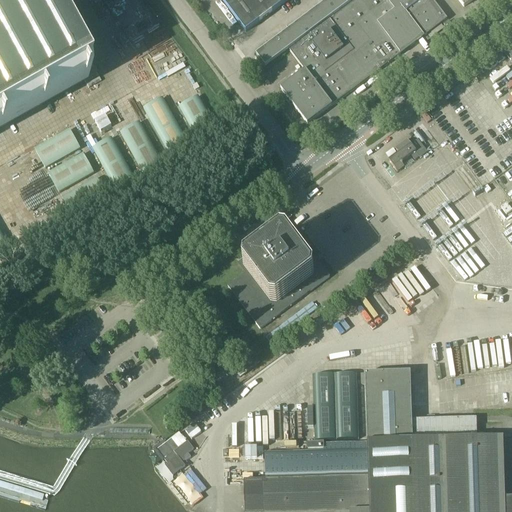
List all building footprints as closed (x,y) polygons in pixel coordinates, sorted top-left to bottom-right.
[(0,0),(0,127),(82,82),(35,0),(0,0)] [(221,0),(246,33),(278,8),(271,0),(221,0)] [(271,0),(278,8),(288,0),(271,0)] [(457,0),(463,7),(473,0),(357,0),(290,51),(304,71),(280,89),(307,125),(331,107),(447,20),(432,0),(457,0)] [(331,18),(345,8),(338,0),(329,0),(322,6),(331,18)] [(318,28),(331,18),(322,6),(309,16),(318,28)] [(296,26),(305,38),(318,28),(309,16),(296,26)] [(447,30),(452,26),(448,21),(444,25),(447,30)] [(291,48),(305,38),(296,26),(282,36),(291,48)] [(278,58),(291,48),(282,36),(269,46),(278,58)] [(265,68),(278,58),(269,46),(256,56),(265,68)] [(179,108),(199,143),(218,132),(198,97),(179,108)] [(144,111),(172,162),(192,151),(164,100),(144,111)] [(101,132),(112,127),(106,116),(96,122),(101,132)] [(121,135),(145,177),(164,167),(140,124),(121,135)] [(46,170),(80,150),(69,131),(35,151),(46,170)] [(93,150),(117,193),(136,182),(112,140),(93,150)] [(418,140),(411,145),(407,140),(395,149),(399,154),(389,162),(397,173),(404,168),(401,164),(411,156),(415,162),(420,158),(420,159),(427,153),(418,140)] [(49,175),(60,194),(94,174),(83,155),(49,175)] [(97,180),(63,200),(74,219),(108,199),(97,180)] [(506,215),(511,211),(506,204),(501,208),(506,215)] [(260,330),(330,278),(286,220),(255,243),(261,252),(246,264),(245,268),(248,272),(228,287),(260,330)] [(19,221),(6,228),(17,248),(39,237),(31,223),(23,228),(19,221)] [(0,231),(0,259),(12,252),(0,231)] [(240,378),(260,363),(250,350),(230,366),(234,371),(234,372),(240,378)] [(411,374),(380,375),(366,375),(367,444),(323,445),(323,443),(308,444),(308,450),(264,451),(264,450),(263,450),(264,482),(244,483),(244,511),(511,511),(511,439),(503,440),(503,434),(479,434),(479,440),(477,440),(476,402),(455,403),(456,420),(439,421),(438,386),(417,387),(418,421),(412,422),(411,374)] [(336,376),(327,377),(323,377),(325,442),(356,441),(353,376),(336,376)] [(215,382),(205,390),(212,399),(222,391),(215,382)] [(316,441),(315,433),(292,434),(293,442),(316,441)] [(179,450),(183,446),(176,437),(160,449),(157,451),(161,456),(167,465),(165,467),(173,477),(185,468),(177,458),(174,453),(179,450)]
